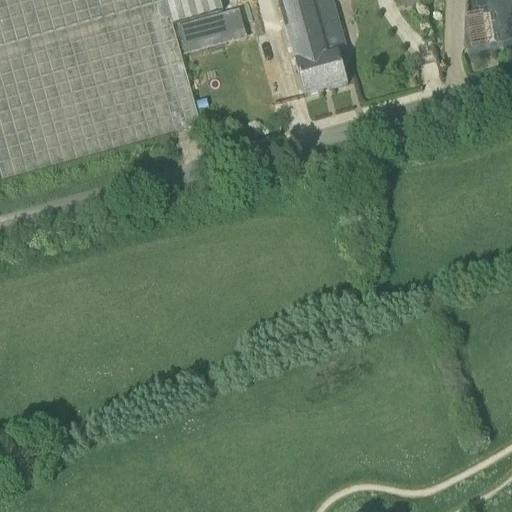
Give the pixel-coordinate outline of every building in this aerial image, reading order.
[(201,129),(173,28),(165,0),(0,0),(0,173),(3,183),(201,129)] [(219,0),(165,0),(173,28),(198,21),(223,14),(219,0)] [(277,0),(305,100),(323,95),(318,76),(316,77),(311,61),(320,58),(311,26),(321,24),(314,0),(277,0)] [(323,95),(348,88),(339,52),(347,49),(332,0),(314,0),(321,24),(311,26),(320,58),(311,61),(316,77),(318,76),(323,95)] [(183,49),(244,33),(239,13),(177,30),(183,49)]
